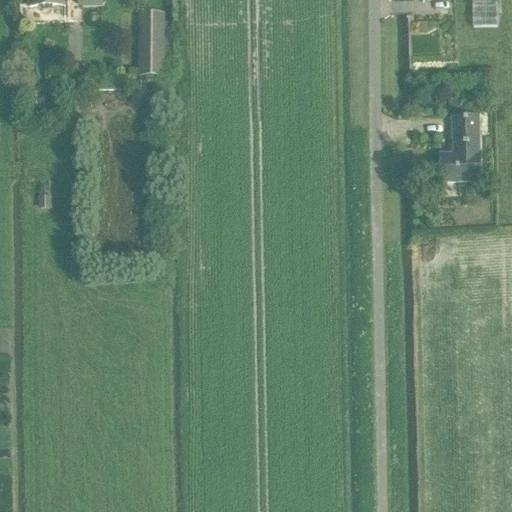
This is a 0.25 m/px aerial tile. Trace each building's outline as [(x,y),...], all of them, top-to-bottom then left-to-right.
[(28,0),(29,9),(41,8),(52,8),(63,7),(63,0),(79,0),(80,5),(83,8),(100,8),(104,5),(103,0),(28,0)] [(162,18),(141,18),(141,76),(143,76),(154,77),(161,77),(161,73),(162,25),(162,18)] [(61,79),(50,79),(51,97),(62,97),(61,79)] [(122,80),(114,80),(114,91),(122,91),(122,80)] [(452,156),(439,157),(440,186),(480,184),(478,120),(451,121),(452,156)] [(50,194),(39,194),(40,211),(50,211),(50,194)]
